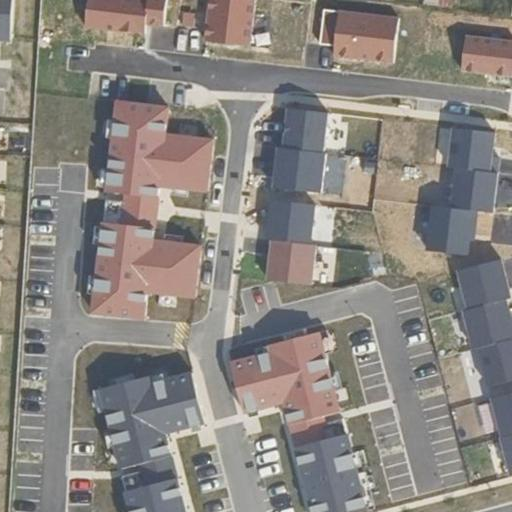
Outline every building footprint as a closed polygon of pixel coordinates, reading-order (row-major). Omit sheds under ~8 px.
[(13,0),(0,0),(0,40),(11,41),(13,0)] [(90,0),(87,27),(145,35),(147,25),(164,27),(167,0),(90,0)] [(256,1),(249,0),(210,0),(206,43),(251,48),(256,1)] [(454,0),(439,0),(439,7),(453,9),(454,0)] [(334,57),(394,64),(399,17),(340,11),(339,12),(325,11),(321,45),(336,46),(334,57)] [(511,42),(467,37),(463,72),(511,77),(511,42)] [(302,66),(309,67),(311,52),(331,55),(332,47),(305,44),(302,66)] [(216,139),(167,133),(170,106),(116,100),(106,191),(160,197),(161,188),(210,193),(216,139)] [(330,113),(289,109),(285,149),(326,154),(330,113)] [(456,129),(451,169),(456,169),(498,174),(500,159),(493,158),(495,133),(456,129)] [(275,188),(322,194),(327,155),(279,150),(275,188)] [(498,174),(456,169),(451,209),(472,211),(493,214),(498,174)] [(204,245),(156,239),(161,199),(125,194),(124,202),(108,200),(105,223),(102,222),(91,314),(146,321),(149,294),(197,299),(204,245)] [(317,206),(272,201),(268,240),(272,241),(313,245),(317,206)] [(451,209),(432,207),(427,250),(466,254),(472,211),(451,209)] [(511,218),(491,218),(491,247),(511,246),(511,218)] [(267,281),(312,286),(317,246),(313,245),(272,241),(267,281)] [(511,298),(502,260),(460,272),(470,310),(508,300),(511,299),(511,298)] [(479,349),(511,340),(511,316),(508,300),(470,310),(479,349)] [(343,411),(322,332),(269,347),(270,352),(232,362),(246,415),(285,404),(296,447),(331,438),(326,416),(343,411)] [(511,340),(479,349),(492,400),(511,394),(511,340)] [(193,372),(155,382),(153,376),(100,391),(122,470),(175,455),(170,434),(207,424),(193,372)] [(511,436),(511,394),(492,400),(502,439),(511,436)] [(312,511),(369,511),(349,434),(296,449),(312,511)] [(511,436),(502,439),(511,475),(511,436)] [(129,511),(188,511),(173,456),(138,466),(140,473),(124,477),(128,492),(125,493),(129,511)]
